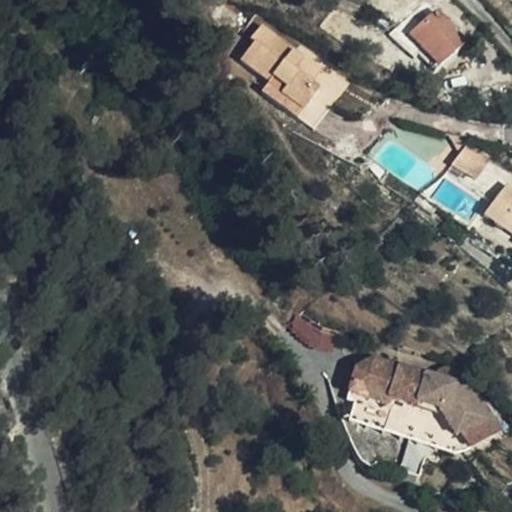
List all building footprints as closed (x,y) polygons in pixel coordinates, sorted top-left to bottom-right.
[(392,37),(420,63),(447,31),(419,5),(392,37)] [(251,82),(248,85),(274,104),(288,87),(297,95),(301,89),(291,79),(302,62),(285,49),(283,53),(272,46),(275,41),(242,16),(227,36),(234,42),(221,60),(251,82)] [(240,96),(288,129),(296,116),(306,101),(297,95),(284,113),(274,104),(248,85),(240,96)] [(284,113),(297,95),(288,87),(274,104),(284,113)] [(484,162),(472,145),(453,162),(465,177),(484,162)] [(462,211),(495,238),(501,232),(511,240),(511,201),(485,180),(462,211)] [(511,240),(501,232),(495,238),(492,241),(511,256),(511,240)] [(473,442),(479,456),(509,441),(495,413),(489,415),(478,392),(477,381),(471,376),(466,372),(462,372),(457,374),(450,380),(383,359),(362,375),(358,394),(401,409),(402,402),(424,410),(426,405),(448,414),(463,442),(473,442)] [(464,457),(479,456),(473,442),(463,442),(448,414),(426,405),(424,410),(402,402),(401,409),(358,394),(355,408),(365,412),(364,422),(464,457)]
